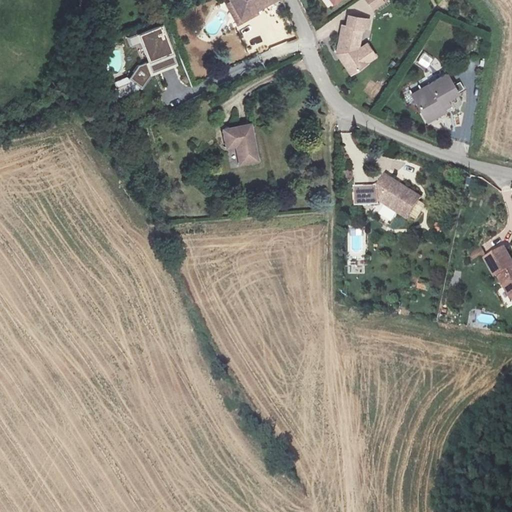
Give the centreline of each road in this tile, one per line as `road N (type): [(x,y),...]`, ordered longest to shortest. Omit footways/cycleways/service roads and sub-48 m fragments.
road 1 (unclassified): [(511,172),(410,141),(335,101),(290,0)]
road 2 (track): [(82,0),(62,92),(51,107),(0,127)]
